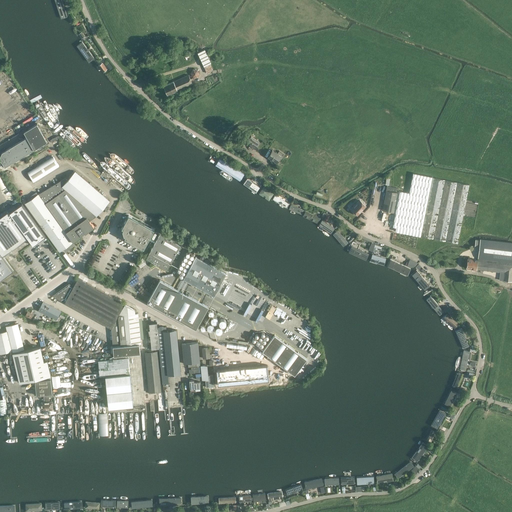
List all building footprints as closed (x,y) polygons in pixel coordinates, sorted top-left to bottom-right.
[(67,17),(61,0),(54,0),(61,20),(67,17)] [(82,43),(77,46),(89,63),(94,59),(82,43)] [(211,63),(204,49),(197,53),(203,67),(211,63)] [(198,78),(201,71),(193,68),(191,75),(198,78)] [(192,84),(188,75),(163,86),(167,95),(192,84)] [(26,136),(27,137),(1,152),(0,155),(0,159),(4,167),(47,141),(36,123),(28,129),(26,136)] [(251,136),(246,143),(255,148),(259,142),(251,136)] [(272,150),(268,155),(267,157),(276,162),(278,159),(280,160),(284,154),(282,153),(279,151),(277,153),(272,150)] [(54,157),(28,173),(34,182),(59,166),(54,157)] [(219,158),(215,166),(240,182),(245,174),(219,158)] [(65,178),(38,194),(71,242),(74,240),(94,227),(87,217),(93,213),(96,216),(97,214),(98,215),(99,214),(98,213),(109,200),(75,171),(67,180),(65,178)] [(408,192),(398,190),(393,212),(395,213),(392,227),(401,228),(401,232),(420,236),(457,244),(469,185),(412,173),(408,192)] [(247,178),(243,183),(256,192),(259,187),(247,178)] [(393,212),(398,190),(398,188),(386,186),(381,210),(393,212)] [(274,194),(264,187),(259,194),(269,201),(274,194)] [(36,192),(30,196),(31,198),(25,203),(59,251),(63,248),(65,251),(73,245),(71,242),(38,194),(36,192)] [(289,204),(275,195),(272,200),(286,209),(289,204)] [(359,200),(351,209),(357,215),(365,206),(359,200)] [(33,245),(45,236),(21,203),(9,211),(0,217),(0,280),(13,271),(2,256),(28,238),(33,245)] [(304,210),(291,205),(289,209),(302,215),(304,210)] [(320,218),(305,211),(303,217),(317,223),(320,218)] [(125,236),(124,238),(143,248),(148,239),(155,243),(146,258),(153,262),(167,270),(181,246),(159,234),(155,241),(149,238),(154,229),(128,215),(121,228),(123,229),(122,230),(122,231),(121,232),(122,234),(123,234),(123,235),(125,236)] [(322,219),(318,226),(331,234),(335,228),(322,219)] [(338,230),(333,235),(343,247),(348,242),(338,230)] [(511,242),(479,239),(479,240),(475,240),(475,246),(479,246),(478,260),(468,259),(466,268),(500,272),(499,280),(511,281),(511,242)] [(351,245),(348,250),(367,258),(369,253),(351,245)] [(381,247),(375,245),(372,252),(376,253),(377,249),(380,250),(381,247)] [(387,258),(373,253),(370,261),(384,266),(387,258)] [(226,274),(198,259),(195,257),(183,279),(213,296),(226,274)] [(137,262),(141,268),(146,264),(143,259),(137,262)] [(411,269),(390,259),(387,267),(407,276),(411,269)] [(416,269),(412,273),(426,290),(430,286),(416,270),(416,269)] [(124,303),(123,303),(78,278),(73,286),(69,283),(56,292),(54,297),(111,328),(124,303)] [(147,302),(164,312),(196,329),(208,306),(177,289),(159,280),(155,286),(151,284),(150,287),(154,289),(147,302)] [(256,297),(253,296),(243,315),(251,319),(261,299),(258,298),(260,296),(257,295),(256,297)] [(431,296),(427,299),(440,315),(444,312),(431,296)] [(43,302),(42,304),(38,310),(56,320),(60,311),(43,302)] [(141,343),(139,328),(138,313),(135,313),(135,310),(124,304),(111,328),(114,355),(140,353),(139,343),(141,343)] [(287,313),(277,307),(274,311),(271,309),(269,312),(273,315),(282,321),(287,313)] [(448,313),(444,318),(455,328),(460,323),(448,313)] [(7,331),(0,332),(0,353),(12,351),(12,352),(24,349),(17,323),(6,326),(7,331)] [(166,331),(166,327),(156,328),(156,323),(149,323),(149,330),(148,330),(148,335),(150,335),(151,349),(159,348),(162,384),(168,383),(167,375),(180,374),(176,330),(166,331)] [(462,327),(456,329),(465,351),(471,348),(462,327)] [(274,335),(262,351),(295,374),(307,358),(274,335)] [(199,362),(197,342),(182,343),(183,363),(199,362)] [(19,382),(51,375),(47,360),(44,361),(40,346),(12,352),(19,382)] [(160,391),(157,351),(145,352),(148,392),(160,391)] [(470,352),(464,351),(460,370),(466,371),(470,352)] [(213,386),(212,375),(208,376),(207,365),(201,366),(202,380),(205,379),(206,387),(213,386)] [(237,369),(215,371),(216,386),(269,381),(267,366),(240,369),(240,368),(239,368),(238,368),(238,369),(237,369)] [(459,371),(453,386),(459,389),(466,373),(459,371)] [(133,405),(130,374),(105,376),(108,408),(133,405)] [(41,409),(53,408),(52,401),(49,402),(49,397),(52,397),(51,379),(35,380),(36,395),(43,395),(44,402),(41,402),(41,409)] [(194,388),(200,388),(200,381),(194,382),(193,380),(189,380),(190,392),(195,391),(194,388)] [(452,390),(445,404),(450,407),(457,392),(452,390)] [(440,409),(430,425),(437,428),(446,413),(440,409)] [(431,429),(425,440),(431,442),(436,432),(431,429)] [(425,442),(412,460),(416,463),(429,446),(425,442)] [(410,462),(394,474),(398,479),(414,466),(410,462)] [(392,473),(376,476),(377,484),(394,481),(392,473)] [(322,479),(304,482),(306,490),(324,486),(322,479)] [(301,485),(285,491),(287,496),(303,490),(301,485)] [(265,493),(252,495),(254,503),(266,501),(265,493)] [(209,496),(190,497),(191,505),(209,504),(209,496)] [(182,498),(159,498),(159,506),(182,505),(182,498)] [(152,500),(131,502),(131,509),(153,506),(152,500)]
